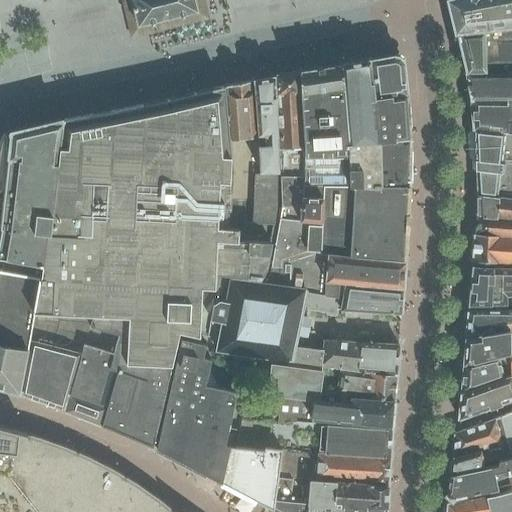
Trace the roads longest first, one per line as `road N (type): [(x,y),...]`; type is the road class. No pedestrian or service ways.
road 1 (residential): [(414,7),(440,156),(415,511)]
road 2 (residential): [(26,91),(414,7)]
